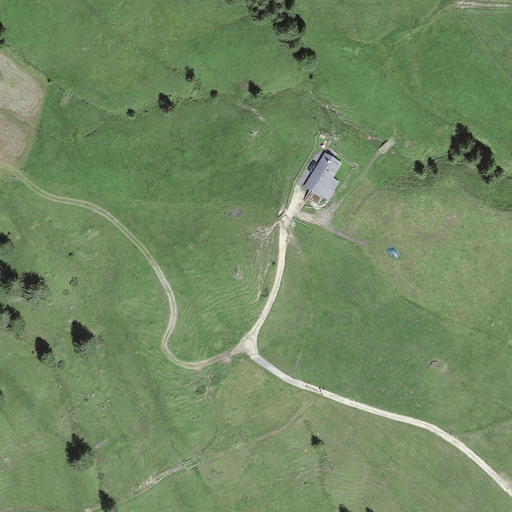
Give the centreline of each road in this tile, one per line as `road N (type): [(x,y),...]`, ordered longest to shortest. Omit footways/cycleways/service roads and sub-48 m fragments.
road 1 (track): [(250,347),(297,383),(440,432),(511,492)]
road 2 (track): [(250,347),(280,272),(287,217),(331,211),(393,140)]
road 3 (track): [(318,215),(348,238),(373,244),(437,224)]
